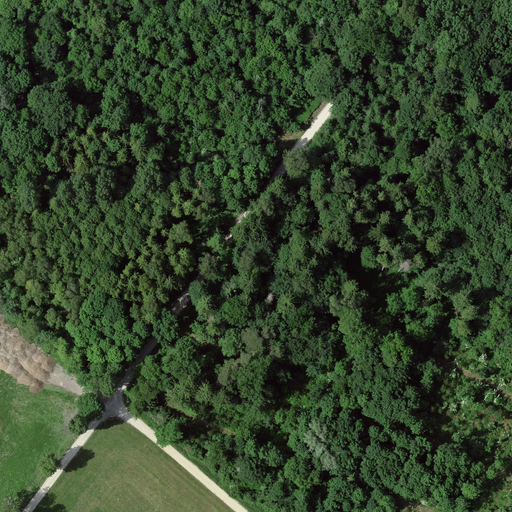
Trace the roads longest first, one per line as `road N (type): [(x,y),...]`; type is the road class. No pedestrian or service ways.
road 1 (track): [(112,403),(400,0)]
road 2 (track): [(239,511),(112,403)]
road 3 (track): [(22,511),(112,403)]
